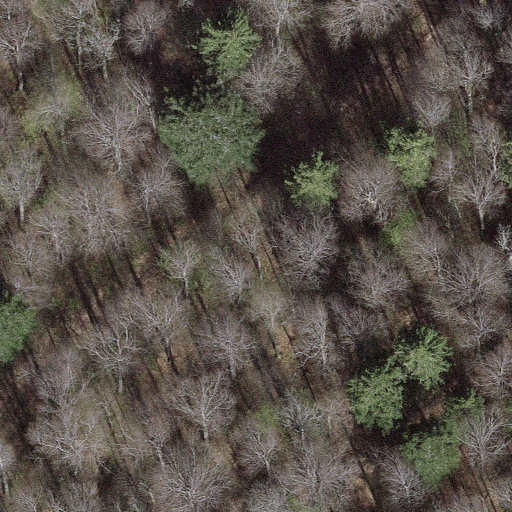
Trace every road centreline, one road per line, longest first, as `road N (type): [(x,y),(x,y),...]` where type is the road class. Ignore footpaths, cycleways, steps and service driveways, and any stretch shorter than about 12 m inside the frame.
road 1 (track): [(0,435),(499,0)]
road 2 (track): [(351,511),(511,350)]
